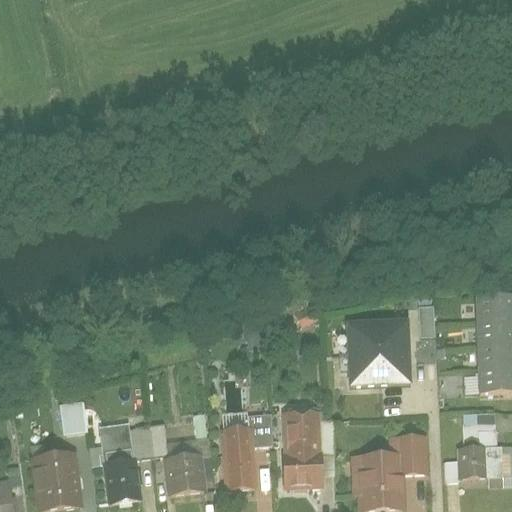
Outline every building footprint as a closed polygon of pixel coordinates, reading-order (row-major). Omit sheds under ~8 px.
[(511,298),(477,300),(479,398),(511,397),(511,298)] [(417,340),(433,339),(431,308),(415,309),(417,340)] [(413,387),(411,325),(379,326),(381,388),(413,387)] [(381,388),(379,326),(346,327),(348,389),(381,388)] [(462,397),(470,396),(469,376),(461,376),(462,397)] [(57,406),(59,437),(84,436),(82,404),(57,406)] [(286,415),(285,491),(324,492),(325,456),(317,456),(318,415),(286,415)] [(459,416),(460,447),(494,445),(493,415),(459,416)] [(227,496),(257,494),(254,451),(274,449),(271,417),(248,419),(249,432),(222,434),(227,496)] [(405,511),(404,480),(429,479),(427,438),(390,440),(390,457),(350,459),(352,503),(360,502),(360,511),(405,511)] [(457,451),(458,482),(478,482),(477,450),(457,451)] [(477,450),(478,482),(498,481),(497,450),(477,450)] [(37,511),(77,511),(84,511),(77,455),(31,461),(37,511)] [(168,501),(207,497),(203,458),(164,462),(168,501)] [(109,508),(141,504),(135,463),(104,467),(109,508)] [(257,473),(259,492),(269,491),(266,472),(257,473)] [(0,511),(13,511),(8,484),(0,485),(0,511)]
